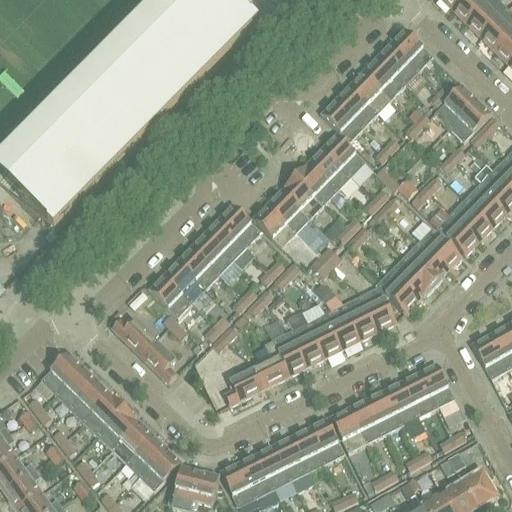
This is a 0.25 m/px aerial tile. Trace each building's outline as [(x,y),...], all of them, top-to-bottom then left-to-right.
[(242,12),(230,0),(180,0),(2,181),(39,217),(53,202),(47,196),(55,188),(60,193),(82,170),(84,172),(99,157),(92,150),(100,143),(78,120),(100,98),(111,109),(134,86),(123,75),(146,51),(168,74),(176,66),(182,72),(197,57),(195,55),(218,33),(213,28),(222,20),(228,26),(242,12)] [(438,0),(453,15),(467,0),(438,0)] [(467,0),(453,15),(467,29),(494,0),(467,0)] [(467,29),(481,42),(508,14),(494,0),(467,29)] [(53,202),(39,217),(62,239),(266,33),(242,12),(228,26),(222,20),(213,28),(218,33),(195,55),(197,57),(182,72),(176,66),(168,74),(146,51),(123,75),(134,86),(111,109),(100,98),(78,120),(100,143),(92,150),(99,157),(84,172),(82,170),(60,193),(55,188),(47,196),(53,202)] [(495,56),(511,38),(511,14),(510,16),(508,14),(481,42),(495,56)] [(433,62),(404,34),(390,49),(418,76),(433,62)] [(511,38),(495,56),(509,70),(511,66),(511,38)] [(390,49),(376,63),(405,91),(418,76),(390,49)] [(376,63),(363,77),(391,105),(405,91),(376,63)] [(363,77),(349,91),(378,119),(391,105),(363,77)] [(447,87),(439,96),(446,103),(454,93),(447,87)] [(349,91),(336,105),(364,133),(378,119),(349,91)] [(434,119),(449,133),(476,105),(461,91),(434,119)] [(439,96),(429,106),(437,113),(446,103),(439,96)] [(321,120),(350,147),(364,133),(336,105),(321,120)] [(464,147),(491,119),(476,105),(449,133),(464,147)] [(397,133),(405,123),(395,115),(386,125),(397,133)] [(422,118),(414,126),(421,133),(429,124),(422,118)] [(500,128),(493,121),(479,136),(486,143),(494,135),(497,138),(501,134),(505,138),(508,136),(500,128)] [(412,143),(421,133),(414,126),(404,136),(412,143)] [(477,152),(486,143),(479,136),(470,145),(477,152)] [(365,168),(337,140),(322,154),(351,182),(365,168)] [(370,147),(376,152),(379,148),(374,143),(370,147)] [(392,143),(384,152),(391,159),(400,150),(392,143)] [(382,168),(391,159),(384,152),(374,161),(382,168)] [(458,152),(449,161),(456,168),(465,159),(458,152)] [(322,154),(309,168),(337,196),(351,182),(322,154)] [(439,170),(443,174),(447,178),(456,168),(449,161),(439,170)] [(511,168),(506,162),(492,176),(511,195),(511,168)] [(309,168),(295,182),(323,210),(337,196),(309,168)] [(506,218),(511,212),(511,195),(492,176),(486,171),(475,182),(481,188),(478,190),(506,218)] [(376,179),(387,190),(392,195),(394,197),(398,193),(397,193),(401,189),(383,172),(376,179)] [(351,202),(360,193),(361,194),(374,181),(367,174),(337,204),(349,217),(357,208),(351,202)] [(295,182),(281,196),(310,224),(323,210),(295,182)] [(408,203),(417,193),(407,183),(401,189),(397,193),(398,193),(408,203)] [(441,190),(434,183),(424,192),(431,199),(441,190)] [(373,204),(381,211),(390,202),(387,200),(392,195),(387,190),(373,204)] [(493,232),(506,218),(478,190),(464,204),(493,232)] [(422,208),(431,199),(424,192),(415,201),(422,208)] [(281,196),(267,210),(296,238),(304,246),(314,234),(324,242),(327,239),(310,224),(281,196)] [(391,203),(381,213),(388,220),(398,210),(403,205),(399,201),(395,201),(392,204),(391,203)] [(364,213),(371,219),(372,221),(381,211),(373,204),(364,213)] [(464,204),(451,218),(479,246),(493,232),(464,204)] [(261,237),(233,210),(218,224),(247,252),(261,237)] [(253,225),(281,253),(296,238),(267,210),(253,225)] [(428,225),(464,261),(479,246),(451,218),(449,220),(442,212),(428,225)] [(373,221),(374,222),(380,228),(388,220),(381,213),(373,221)] [(354,223),(345,232),(353,239),(362,230),(354,223)] [(218,224),(205,238),(233,266),(247,252),(218,224)] [(337,240),(342,247),(344,248),(353,239),(345,232),(337,240)] [(364,232),(355,241),(361,248),(371,239),(364,232)] [(461,261),(432,233),(418,248),(446,276),(461,261)] [(205,238),(191,252),(219,280),(233,266),(205,238)] [(355,241),(346,250),(353,257),(361,248),(355,241)] [(259,259),(274,254),(270,243),(255,247),(259,259)] [(418,248),(404,262),(433,290),(446,276),(418,248)] [(191,252),(177,266),(206,294),(219,280),(191,252)] [(328,252),(319,261),(326,268),(335,258),(328,252)] [(342,265),(336,259),(335,258),(326,268),(333,274),(341,282),(348,288),(351,284),(336,271),(342,265)] [(315,275),(318,277),(326,268),(319,261),(310,270),(305,275),(310,281),(315,275)] [(404,262),(390,276),(419,304),(433,290),(404,262)] [(277,264),(269,273),(276,280),(284,272),(277,264)] [(177,266),(164,280),(192,308),(206,294),(177,266)] [(291,268),(282,277),(290,285),(299,275),(291,268)] [(324,283),(329,278),(333,274),(326,268),(318,277),(324,283)] [(259,283),(265,289),(266,290),(276,280),(269,273),(259,283)] [(390,276),(377,290),(384,304),(388,302),(405,319),(419,304),(390,276)] [(274,287),(278,291),(281,294),(290,285),(282,277),(274,287)] [(149,295),(178,323),(192,308),(164,280),(149,295)] [(371,296),(360,301),(377,336),(396,327),(384,304),(377,290),(371,296)] [(249,293),(241,301),(248,308),(257,300),(249,293)] [(265,295),(256,304),(264,311),(273,302),(265,295)] [(231,311),(238,318),(239,318),(248,308),(241,301),(231,311)] [(360,301),(342,310),(359,345),(377,336),(360,301)] [(247,313),(248,314),(255,321),(264,311),(256,304),(247,313)] [(323,320),(322,320),(315,310),(301,317),(325,363),(341,355),(323,320)] [(342,310),(323,320),(341,355),(359,345),(342,310)] [(222,321),(214,329),(221,336),(234,323),(228,317),(223,322),(222,321)] [(292,335),(287,338),(305,373),(325,363),(301,317),(287,324),(292,335)] [(170,320),(168,321),(162,328),(172,337),(179,329),(170,320)] [(235,327),(239,332),(248,325),(243,320),(235,327)] [(111,334),(140,361),(155,346),(134,326),(128,332),(120,325),(111,334)] [(181,345),(187,339),(188,338),(179,329),(172,337),(181,345)] [(212,346),(221,336),(214,329),(204,339),(212,346)] [(231,331),(221,340),(228,347),(237,338),(231,331)] [(511,340),(506,331),(489,340),(509,374),(511,372),(511,340)] [(287,338),(269,347),(286,382),(305,373),(287,338)] [(221,340),(212,350),(219,357),(228,347),(221,340)] [(489,340),(472,351),(491,384),(509,374),(489,340)] [(140,361),(169,389),(176,381),(168,373),(176,366),(155,346),(140,361)] [(251,365),(255,374),(265,393),(286,382),(269,347),(263,350),(267,357),(251,365)] [(68,357),(41,386),(55,400),(83,372),(68,357)] [(437,370),(418,379),(436,414),(439,412),(444,421),(459,413),(454,404),(437,370)] [(55,400),(69,414),(97,385),(83,372),(55,400)] [(229,411),(265,393),(255,374),(219,392),(229,411)] [(418,422),(436,414),(418,379),(401,387),(418,422)] [(69,414),(83,427),(111,399),(97,385),(69,414)] [(401,387),(383,396),(401,431),(405,439),(408,437),(412,444),(414,443),(417,449),(429,443),(418,422),(401,387)] [(383,396),(366,405),(383,440),(401,431),(383,396)] [(83,427),(97,441),(124,413),(111,399),(83,427)] [(28,409),(36,420),(43,412),(36,403),(28,409)] [(366,405),(348,414),(366,449),(383,440),(366,405)] [(36,420),(44,430),(52,424),(43,412),(36,420)] [(97,441),(111,455),(138,426),(124,413),(97,441)] [(330,423),(347,458),(366,449),(348,414),(330,423)] [(18,422),(23,428),(33,422),(27,415),(18,422)] [(29,436),(38,428),(33,422),(23,428),(29,436)] [(344,459),(327,424),(308,434),(326,468),(344,459)] [(111,455),(125,468),(152,440),(138,426),(111,455)] [(0,444),(9,438),(4,431),(0,434),(0,444)] [(308,434),(291,442),(308,477),(326,468),(308,434)] [(52,441),(60,451),(67,444),(60,435),(52,441)] [(461,435),(450,442),(455,451),(467,445),(461,435)] [(0,444),(0,472),(15,462),(7,450),(15,445),(9,438),(0,444)] [(125,468),(139,482),(166,454),(152,440),(125,468)] [(291,442),(273,451),(291,486),(308,477),(291,442)] [(443,457),(455,451),(450,442),(438,448),(443,457)] [(60,451),(68,461),(76,455),(67,444),(60,451)] [(60,457),(55,450),(45,457),(51,464),(60,457)] [(273,451),(256,460),(273,495),(291,486),(273,451)] [(154,496),(181,468),(166,454),(139,482),(154,496)] [(353,467),(367,483),(383,471),(370,454),(353,467)] [(427,455),(416,461),(420,470),(432,464),(427,455)] [(65,464),(60,457),(51,464),(56,471),(65,464)] [(465,470),(458,457),(447,464),(454,475),(455,476),(465,470)] [(256,460),(238,469),(256,504),(273,495),(256,460)] [(409,477),(420,470),(416,461),(404,467),(409,477)] [(0,472),(0,491),(4,497),(36,475),(31,468),(23,473),(15,462),(0,472)] [(447,465),(440,469),(447,481),(454,477),(453,475),(454,475),(447,464),(446,464),(447,465)] [(75,472),(84,483),(91,475),(84,465),(75,472)] [(220,478),(236,511),(239,511),(256,504),(238,469),(220,478)] [(171,511),(172,511),(211,511),(219,484),(180,474),(171,511)] [(4,497),(14,511),(21,511),(41,498),(33,487),(41,482),(36,475),(4,497)] [(84,483),(91,492),(99,485),(91,475),(84,483)] [(393,475),(382,481),(386,490),(398,484),(393,475)] [(481,475),(461,486),(475,511),(481,511),(497,503),(481,475)] [(128,494),(129,493),(135,487),(129,481),(122,487),(128,494)] [(370,487),(375,495),(375,496),(386,490),(382,481),(370,487)] [(408,487),(414,497),(422,493),(416,483),(408,487)] [(318,484),(303,493),(310,504),(324,496),(318,484)] [(88,492),(82,485),(73,492),(78,499),(88,492)] [(475,511),(461,486),(441,498),(449,511),(475,511)] [(414,497),(408,487),(400,492),(407,503),(415,498),(414,497)] [(93,499),(88,492),(78,499),(83,506),(93,499)] [(364,501),(361,494),(354,497),(354,496),(343,501),(347,510),(358,506),(357,505),(364,501)] [(21,511),(60,511),(61,511),(56,504),(49,509),(41,498),(21,511)] [(109,498),(100,504),(106,511),(110,511),(115,507),(109,498)] [(449,511),(441,498),(422,509),(423,511),(449,511)] [(332,511),(342,511),(347,510),(343,501),(330,507),(332,511)]
